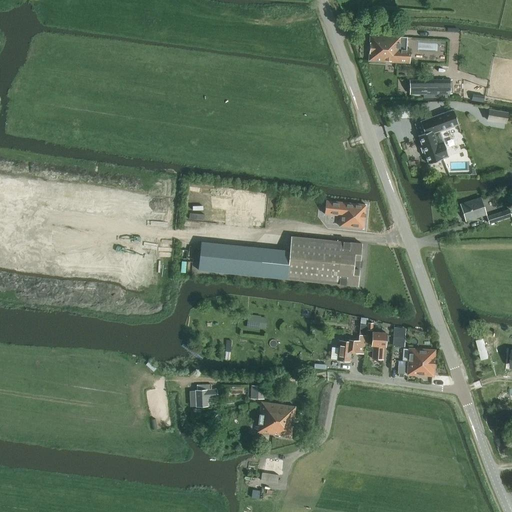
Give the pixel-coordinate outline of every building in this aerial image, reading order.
[(400,49),(401,37),(371,35),(369,61),(410,64),(411,50),(400,49)] [(438,62),(445,63),(447,44),(440,44),(438,62)] [(477,76),(488,81),(490,75),(480,71),(477,76)] [(450,80),(409,80),(409,95),(450,94),(450,80)] [(459,124),(453,109),(420,121),(424,133),(418,135),(429,164),(449,156),(444,142),(438,144),(434,133),(459,124)] [(506,124),(508,112),(489,109),(487,120),(506,124)] [(487,213),(481,197),(460,204),(466,221),(487,213)] [(364,229),(366,205),(326,201),(325,214),(341,216),(340,226),(364,229)] [(511,216),(509,209),(487,216),(489,223),(511,216)] [(201,242),(198,270),(360,287),(361,270),(360,269),(361,260),(362,260),(364,243),(292,236),(290,251),(201,242)] [(196,259),(196,246),(183,246),(183,259),(196,259)] [(261,317),(261,316),(248,314),(247,328),(259,329),(260,328),(261,317)] [(405,328),(393,328),(392,346),(404,347),(405,328)] [(385,346),(386,333),(373,332),(372,345),(373,345),(372,358),(383,359),(384,346),(385,346)] [(262,359),(263,334),(243,333),(242,358),(262,359)] [(350,362),(351,352),(364,354),(366,336),(360,335),(360,341),(350,340),(350,342),(340,341),(338,360),(350,362)] [(435,350),(409,348),(408,361),(434,363),(435,350)] [(407,374),(433,376),(434,363),(408,361),(407,374)] [(234,383),(234,390),(247,391),(247,379),(231,378),(231,383),(234,383)] [(196,390),(197,407),(208,406),(208,397),(218,397),(217,389),(212,389),(211,384),(197,385),(198,390),(196,390)] [(252,385),(251,398),(263,399),(264,386),(252,385)] [(258,420),(258,428),(257,432),(290,435),(293,407),(260,403),(258,420)] [(261,480),(278,482),(279,474),(262,472),(261,480)]
